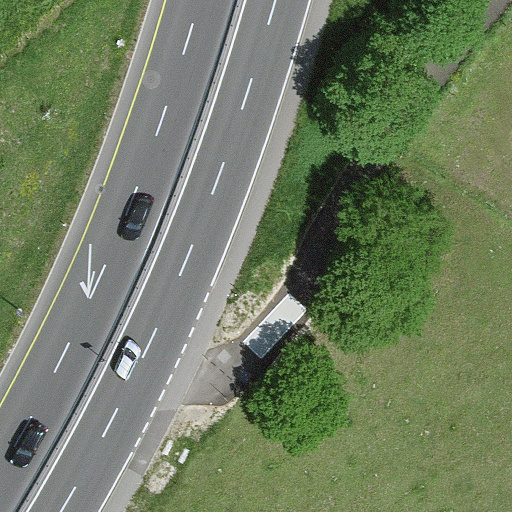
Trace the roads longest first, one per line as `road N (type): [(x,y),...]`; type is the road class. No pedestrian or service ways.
road 1 (track): [(115,418),(224,375),(278,313),(409,108),(493,0)]
road 2 (primary): [(64,511),(151,349),(205,216),(275,0)]
road 3 (primary): [(197,0),(148,156),(78,328),(0,473)]
